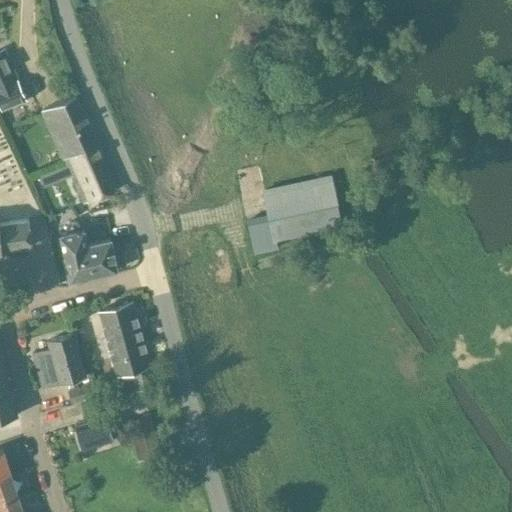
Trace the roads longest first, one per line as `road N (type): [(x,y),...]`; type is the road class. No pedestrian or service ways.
road 1 (tertiary): [(153,268),(61,0)]
road 2 (tertiary): [(220,511),(153,268)]
road 3 (residential): [(59,511),(0,323)]
road 4 (residential): [(0,312),(153,268)]
